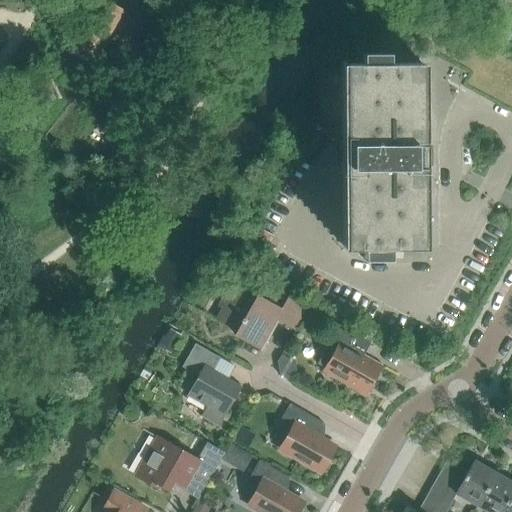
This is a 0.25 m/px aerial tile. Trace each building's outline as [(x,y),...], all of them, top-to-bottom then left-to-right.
[(92,0),(68,44),(95,59),(122,10),(104,0),(92,0)] [(363,249),(363,260),(390,259),(390,248),(423,248),(422,64),(389,64),(388,53),(362,53),(362,64),(344,64),(345,249),(363,249)] [(264,299),(257,296),(236,284),(216,319),(237,331),(235,335),(261,350),(262,348),(261,348),(279,317),(295,326),(308,303),(280,287),(264,299)] [(331,340),(339,345),(324,372),(364,394),(380,367),(363,357),(371,342),(340,324),(331,340)] [(239,388),(212,372),(219,358),(195,344),(182,367),(198,377),(188,395),(208,407),(203,416),(208,419),(218,425),(239,388)] [(280,449),(320,472),(335,446),(317,436),(324,424),(289,404),(281,419),(284,430),(289,433),(280,449)] [(168,490),(173,481),(183,487),(186,481),(203,491),(225,453),(206,443),(197,460),(157,437),(135,476),(158,488),(160,485),(168,490)] [(467,472),(447,460),(440,471),(461,483),(467,472)] [(301,511),(303,510),(300,508),(303,503),(281,490),(288,478),(259,461),(247,482),(258,488),(248,506),(259,511),(301,511)] [(455,494),(477,506),(495,473),(474,461),(467,472),(461,483),(455,494)] [(455,494),(461,483),(440,471),(434,482),(455,494)] [(477,506),(486,511),(501,511),(511,493),(511,482),(495,473),(477,506)] [(455,494),(434,482),(429,492),(450,504),(455,494)] [(145,511),(147,510),(113,491),(101,511),(145,511)] [(445,511),(450,504),(429,492),(423,503),(439,511),(445,511)] [(511,511),(511,493),(501,511),(511,511)] [(439,511),(423,503),(417,511),(439,511)]
